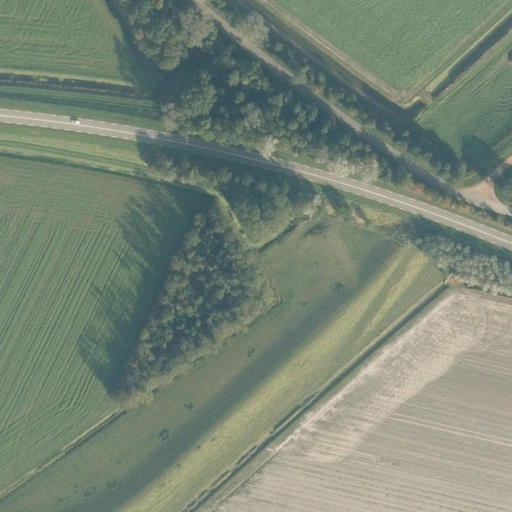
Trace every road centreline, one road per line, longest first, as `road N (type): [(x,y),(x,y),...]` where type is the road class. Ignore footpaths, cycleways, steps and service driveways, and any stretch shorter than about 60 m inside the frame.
road 1 (primary): [(511,243),(268,161),(0,115)]
road 2 (unclassified): [(511,210),(437,182),(189,0)]
